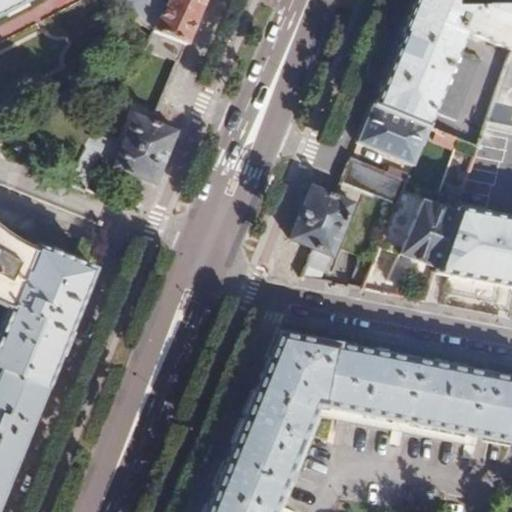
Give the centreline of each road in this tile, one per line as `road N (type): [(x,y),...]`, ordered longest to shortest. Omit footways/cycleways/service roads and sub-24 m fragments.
road 1 (residential): [(511,345),(279,299),(200,270)]
road 2 (primary): [(200,270),(309,0)]
road 3 (primary): [(100,511),(200,270)]
